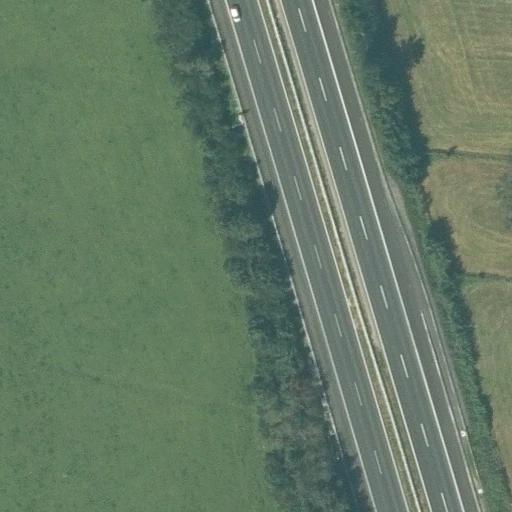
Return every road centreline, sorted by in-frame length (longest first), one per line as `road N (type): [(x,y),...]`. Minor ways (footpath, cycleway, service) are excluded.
road 1 (motorway): [(447,511),(298,0)]
road 2 (motorway): [(241,0),(389,511)]
